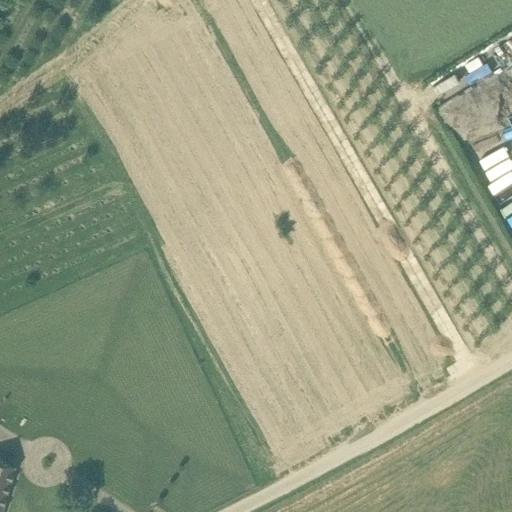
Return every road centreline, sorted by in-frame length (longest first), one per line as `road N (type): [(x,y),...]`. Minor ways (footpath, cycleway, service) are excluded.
road 1 (track): [(260,0),(478,381)]
road 2 (unclassified): [(233,511),(511,360)]
road 3 (track): [(0,108),(134,0)]
